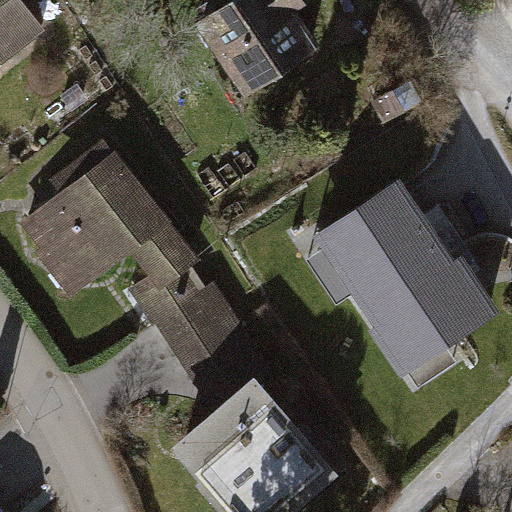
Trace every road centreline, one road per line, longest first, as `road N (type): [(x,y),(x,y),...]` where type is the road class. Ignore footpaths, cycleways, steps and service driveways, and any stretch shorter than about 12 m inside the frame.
road 1 (residential): [(0,336),(76,466),(91,511)]
road 2 (residential): [(434,0),(511,118)]
